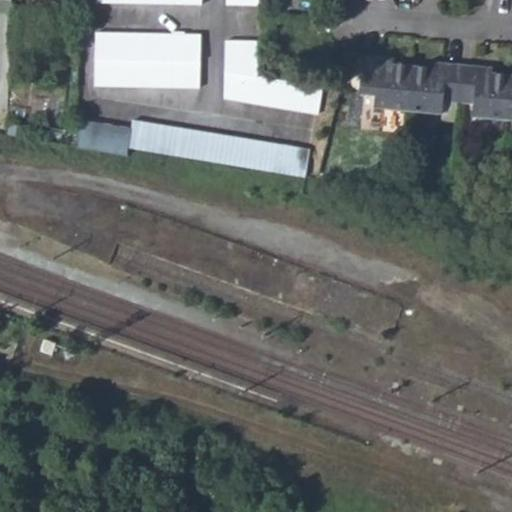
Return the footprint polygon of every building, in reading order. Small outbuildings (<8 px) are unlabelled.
[(201,36),(101,34),(99,86),(198,88),(201,36)] [(225,39),(223,99),(316,102),(317,75),(256,73),(257,41),(225,39)] [(479,68),(445,64),(443,72),(426,71),(397,68),(380,67),(380,60),(362,58),(358,97),(372,98),(371,108),(439,113),(440,103),(471,105),(470,117),(511,120),(511,77),(494,76),(479,75),(479,68)] [(380,67),(397,68),(397,61),(380,60),(380,67)] [(426,71),(443,72),(445,64),(427,63),(426,71)] [(479,75),(494,76),(495,70),(479,68),(479,75)] [(309,150),(134,122),(132,129),(78,121),(78,144),(99,150),(128,155),(129,148),(304,176),(309,150)] [(56,343),(44,339),(40,351),(52,355),(56,343)]
